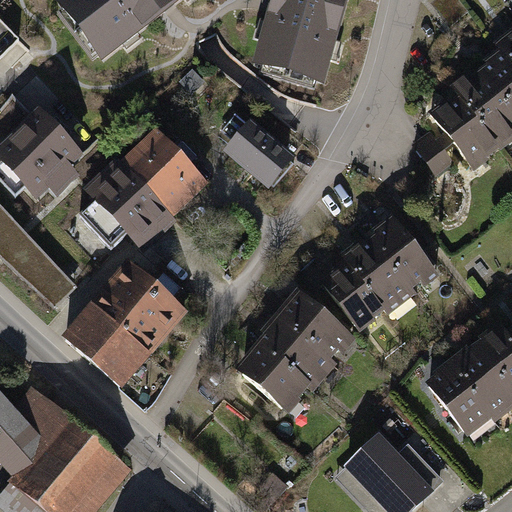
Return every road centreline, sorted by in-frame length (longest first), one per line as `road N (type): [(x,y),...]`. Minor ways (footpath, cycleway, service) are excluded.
road 1 (residential): [(405,0),(365,128),(266,249),(136,441)]
road 2 (tertiary): [(136,441),(0,315)]
